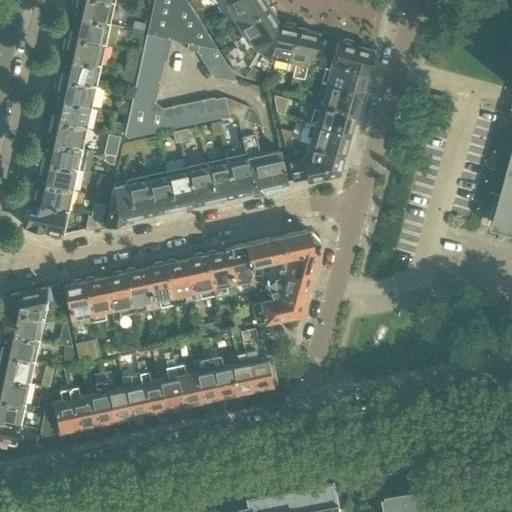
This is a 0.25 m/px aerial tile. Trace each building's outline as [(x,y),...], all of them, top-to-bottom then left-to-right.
[(72,6),(70,14),(108,22),(112,2),(101,0),(71,0),(70,4),(72,6)] [(196,52),(197,54),(212,77),(235,80),(215,49),(185,0),(153,0),(147,30),(123,135),(126,138),(230,115),(236,117),(247,122),(259,126),(260,126),(256,114),(251,108),(223,97),(213,99),(212,97),(162,108),(154,102),(163,60),(165,61),(170,38),(187,41),(185,50),(196,52)] [(230,8),(240,23),(267,6),(266,5),(268,2),(266,0),(223,0),(224,2),(229,10),(230,8)] [(251,46),(260,51),(278,23),(274,17),(275,15),(271,7),(268,8),(267,6),(240,23),(249,38),(247,39),(251,46)] [(66,34),(66,35),(103,43),(108,22),(70,14),(68,24),(66,25),(64,32),(66,34)] [(131,27),(131,28),(143,30),(144,23),(133,21),(131,27)] [(267,55),(288,60),(289,60),(296,27),(295,27),(294,24),(285,22),(284,25),(278,23),(260,51),(267,55)] [(289,60),(288,60),(285,71),(288,72),(288,71),(292,72),(292,74),(293,74),(290,84),(299,86),(302,76),(305,64),(307,55),(311,56),(314,43),(317,32),(296,27),(289,60)] [(143,30),(131,28),(130,35),(141,37),(143,30)] [(317,32),(314,43),(322,45),(325,34),(317,32)] [(63,48),(61,56),(99,64),(103,43),(66,35),(65,37),(63,39),(61,46),(63,48)] [(336,39),(330,61),(363,70),(366,71),(372,49),(353,44),(352,41),(344,39),(342,41),(336,39)] [(129,49),(124,70),(133,72),(138,51),(129,49)] [(443,56),(430,53),(427,63),(440,66),(443,56)] [(57,67),(54,77),(94,86),(99,64),(61,56),(59,66),(57,67)] [(330,61),(324,82),(358,91),(359,91),(358,89),(361,89),(363,80),(361,78),(363,70),(330,61)] [(236,73),(244,77),(250,67),(243,63),(236,73)] [(250,67),(244,77),(252,79),(257,72),(250,67)] [(133,72),(124,70),(122,69),(121,77),(124,82),(131,83),(133,72)] [(54,90),(52,98),(89,106),(94,86),(54,77),(52,88),(54,90)] [(324,82),(318,102),(352,112),(354,103),(357,102),(359,94),(357,92),(358,91),(324,82)] [(302,88),(300,95),(307,97),(309,90),(302,88)] [(450,99),(431,93),(425,114),(445,119),(451,100),(451,99),(450,99)] [(276,105),(283,107),(285,99),(278,97),(276,105)] [(48,118),(47,119),(85,127),(89,106),(52,98),(50,107),(47,108),(46,115),(48,118)] [(309,122),(312,123),(347,132),(347,131),(349,130),(352,122),(349,120),(352,112),(318,102),(316,110),(312,110),(309,122)] [(236,117),(244,154),(245,153),(253,190),(262,188),(264,190),(275,187),(268,152),(258,154),(253,133),(250,134),(247,122),(236,117)] [(45,132),(43,140),(80,148),(85,127),(47,119),(47,121),(44,122),(43,129),(45,132)] [(295,140),(306,144),(340,153),(343,145),(346,144),(348,136),(346,134),(347,133),(347,132),(312,123),(309,122),(301,119),(295,140)] [(226,120),(218,122),(220,132),(228,130),(226,120)] [(220,132),(218,122),(209,124),(212,134),(220,132)] [(282,137),(290,139),(292,132),(280,128),(282,137)] [(186,129),(176,131),(178,141),(189,139),(186,129)] [(282,137),(284,144),(287,156),(292,155),(293,140),(290,139),(282,137)] [(144,138),(136,140),(138,150),(146,148),(144,138)] [(39,159),(38,161),(76,168),(80,148),(43,140),(41,149),(38,150),(37,157),(39,159)] [(136,140),(128,142),(130,152),(138,150),(136,140)] [(130,152),(128,142),(124,142),(121,145),(119,154),(130,152)] [(340,153),(306,144),(304,152),(300,156),(299,156),(300,158),(287,160),(292,181),(305,178),(306,181),(337,174),(341,162),(338,161),(340,153)] [(105,146),(103,153),(114,156),(116,148),(105,146)] [(223,150),(225,158),(233,194),(240,192),(243,194),(250,193),(251,190),(253,190),(245,153),(244,154),(234,156),(232,148),(223,150)] [(273,151),(268,152),(275,187),(282,186),(286,185),(284,175),(279,151),(278,151),(278,150),(273,151)] [(511,152),(511,157),(498,202),(491,227),(511,233),(511,152)] [(114,156),(103,153),(102,160),(113,163),(114,156)] [(163,162),(165,171),(173,207),(174,207),(177,209),(184,207),(185,204),(193,203),(185,167),(183,158),(163,162)] [(225,158),(205,162),(213,198),(215,198),(217,200),(225,198),(226,196),(233,194),(225,158)] [(35,173),(34,180),(71,189),(76,168),(38,161),(38,163),(35,164),(34,171),(35,173)] [(205,162),(185,167),(193,203),(200,201),(203,203),(210,202),(211,199),(213,198),(205,162)] [(165,171),(144,176),(152,212),(160,210),(163,212),(170,210),(171,208),(173,207),(165,171)] [(99,173),(95,194),(106,196),(110,176),(99,173)] [(144,176),(124,180),(133,216),(134,216),(137,218),(144,216),(145,213),(152,212),(144,176)] [(31,183),(27,202),(66,211),(71,189),(34,180),(34,182),(31,183)] [(133,216),(124,180),(123,180),(124,183),(117,184),(116,182),(113,182),(113,185),(104,224),(104,225),(129,219),(131,216),(133,216)] [(66,211),(27,202),(22,226),(61,234),(66,211)] [(104,204),(92,202),(90,215),(88,215),(85,228),(85,229),(100,226),(100,225),(104,204)] [(280,255),(316,246),(317,246),(319,241),(309,231),(308,232),(308,229),(244,243),(251,275),(260,273),(257,260),(280,255)] [(252,282),(251,275),(244,243),(224,248),(232,283),(239,281),(240,285),(252,282)] [(277,269),(279,276),(311,268),(316,249),(316,248),(317,248),(316,246),(280,255),(283,267),(277,269)] [(205,254),(203,254),(212,294),(213,294),(214,298),(234,294),(232,283),(224,248),(223,248),(224,250),(215,252),(213,250),(207,252),(205,254)] [(200,297),(212,294),(203,254),(203,255),(200,253),(194,254),(193,257),(184,259),(191,291),(198,290),(200,297)] [(184,293),(191,291),(184,259),(175,261),(172,259),(166,260),(165,263),(164,263),(172,303),(185,300),(184,293)] [(159,305),(172,303),(164,263),(162,263),(160,262),(154,263),(152,266),(143,268),(150,300),(157,299),(159,305)] [(143,302),(150,300),(143,268),(134,269),(132,268),(126,269),(124,272),(132,311),(144,309),(143,302)] [(270,291),(271,298),(305,289),(311,268),(279,276),(266,279),(269,292),(270,291)] [(118,314),(132,311),(124,272),(122,272),(119,271),(113,272),(112,274),(103,276),(110,309),(117,307),(118,314)] [(103,311),(110,309),(103,276),(94,278),(91,277),(85,278),(84,281),(82,281),(91,320),(104,317),(103,311)] [(78,323),(91,320),(82,281),(81,281),(79,279),(73,281),(71,283),(62,285),(69,318),(77,316),(78,323)] [(8,295),(5,309),(41,316),(45,297),(48,296),(50,305),(61,303),(57,284),(8,295)] [(305,289),(271,298),(263,300),(256,301),(251,302),(257,333),(259,332),(259,333),(271,331),(268,320),(299,313),(305,289)] [(255,294),(256,301),(263,300),(261,293),(255,294)] [(0,325),(0,331),(1,332),(36,339),(41,316),(5,309),(4,309),(0,325)] [(230,314),(232,327),(242,325),(239,313),(230,314)] [(218,321),(202,324),(204,333),(220,330),(218,321)] [(62,322),(59,335),(68,333),(66,322),(62,322)] [(250,328),(239,330),(252,389),(260,387),(263,390),(270,388),(270,385),(271,385),(271,384),(276,383),(270,355),(265,356),(261,338),(259,339),(256,337),(255,331),(250,328)] [(164,329),(157,331),(159,343),(167,341),(164,329)] [(226,353),(228,364),(235,396),(243,394),(245,391),(252,389),(239,330),(230,332),(234,351),(226,353)] [(159,343),(157,331),(149,332),(152,345),(159,343)] [(0,353),(31,360),(36,339),(1,332),(0,336),(0,353)] [(57,343),(64,345),(71,346),(68,333),(59,335),(57,343)] [(128,342),(130,350),(139,348),(137,340),(128,342)] [(87,358),(83,342),(76,343),(80,359),(87,358)] [(104,346),(106,355),(119,352),(117,344),(104,346)] [(64,345),(63,360),(71,359),(72,353),(71,346),(64,345)] [(207,350),(206,350),(216,397),(224,395),(228,397),(235,396),(228,364),(220,365),(218,355),(217,355),(215,347),(207,349),(207,350)] [(204,359),(191,362),(194,371),(192,371),(199,403),(208,402),(210,398),(216,397),(208,357),(206,350),(202,352),(204,359)] [(0,375),(27,381),(31,360),(0,353),(0,375)] [(177,354),(171,356),(181,404),(189,403),(193,405),(199,403),(192,371),(185,373),(183,364),(180,365),(177,354)] [(166,377),(157,379),(164,411),(172,409),(175,406),(181,404),(171,356),(171,355),(162,357),(166,377)] [(131,385),(121,387),(128,419),(137,417),(140,413),(146,412),(138,373),(136,365),(128,366),(130,374),(129,375),(131,385)] [(73,386),(69,367),(62,368),(67,388),(75,427),(83,426),(86,428),(93,426),(86,394),(78,396),(76,386),(75,386),(73,386)] [(101,372),(102,381),(111,420),(118,418),(122,420),(128,419),(121,387),(114,388),(112,378),(111,378),(109,370),(101,372)] [(147,371),(138,373),(146,412),(154,411),(157,413),(164,411),(157,379),(150,380),(147,371)] [(96,392),(86,394),(93,426),(102,424),(104,421),(111,420),(102,381),(101,372),(92,374),(96,392)] [(0,398),(21,403),(22,403),(27,381),(0,375),(0,398)] [(48,386),(49,379),(42,377),(40,385),(48,387),(48,386)] [(75,427),(67,388),(58,390),(60,400),(51,402),(53,408),(59,431),(59,434),(66,432),(69,429),(75,427)] [(43,408),(45,397),(40,395),(37,407),(43,408)] [(43,408),(43,411),(53,408),(51,402),(50,397),(45,396),(45,397),(43,408)] [(0,420),(16,423),(18,415),(21,403),(0,398),(0,420)] [(53,408),(43,411),(40,430),(41,435),(59,431),(53,408)] [(16,423),(0,420),(0,443),(3,444),(4,439),(13,441),(16,423)] [(334,481),(275,494),(279,511),(306,511),(339,505),(334,481)] [(383,501),(384,511),(424,511),(422,495),(423,495),(423,491),(381,498),(382,501),(383,501)] [(246,509),(246,511),(279,511),(275,494),(244,501),(246,509)]
